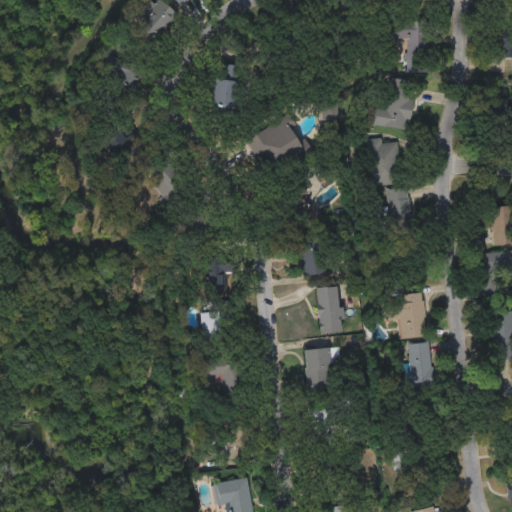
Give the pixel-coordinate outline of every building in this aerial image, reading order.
[(131,22),(153,0),(156,2),(158,0),(165,0),(179,14),(149,41),(131,22)] [(429,20),(429,71),(407,71),(407,36),(388,36),(388,20),(429,20)] [(511,58),(503,58),(503,51),(494,51),(494,35),(511,35),(511,33),(511,58)] [(106,60),(125,65),(127,60),(144,64),(136,95),(100,85),(106,60)] [(375,106),(385,107),(389,76),(414,79),(409,128),(373,124),(375,106)] [(511,136),(510,136),(511,130),(487,130),(488,102),(511,102),(511,136)] [(270,184),(247,136),(291,114),(312,157),(294,166),(309,197),(289,207),(277,181),(270,184)] [(367,185),(365,138),(382,137),(383,141),(398,140),(400,183),(367,185)] [(160,181),(146,166),(161,153),(195,189),(175,207),(155,186),(160,181)] [(385,231),(382,189),(402,188),(404,230),(385,231)] [(486,222),(486,205),(511,205),(511,243),(492,243),(492,222),(486,222)] [(215,208),(215,241),(188,241),(188,208),(215,208)] [(304,275),(297,239),(330,232),(333,249),(322,251),(326,271),(304,275)] [(378,242),(410,240),(411,276),(388,277),(387,259),(378,259),(378,242)] [(511,252),(511,272),(500,273),(499,253),(511,252)] [(205,290),(205,255),(229,255),(229,290),(205,290)] [(316,286),(339,284),(342,330),(319,331),(316,286)] [(398,337),(397,319),(386,320),(385,294),(423,292),(425,336),(398,337)] [(511,308),(511,345),(510,345),(510,358),(493,358),(493,308),(511,308)] [(222,338),(201,338),(201,309),(222,309),(222,338)] [(431,386),(407,386),(407,342),(430,342),(431,386)] [(305,347),(339,346),(341,386),(306,388),(305,347)] [(238,356),(240,401),(217,402),(216,374),(203,374),(203,357),(238,356)] [(311,434),(311,406),(339,407),(339,399),(354,399),(353,442),(324,442),(324,434),(311,434)] [(415,466),(393,467),(392,446),(432,446),(432,494),(415,494),(415,466)] [(323,499),(313,465),(347,454),(357,488),(323,499)] [(225,511),(224,503),(216,504),(213,482),(248,477),(252,511),(225,511)]
